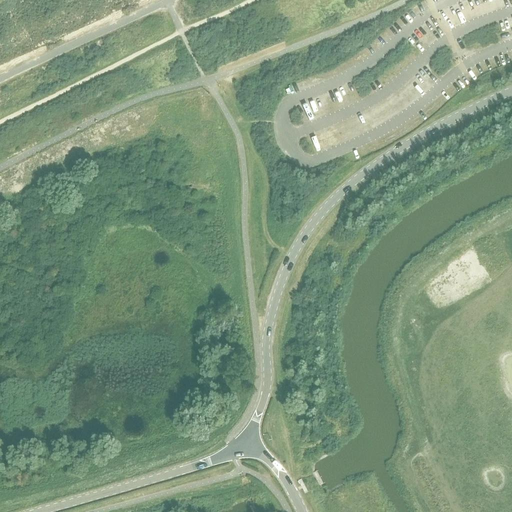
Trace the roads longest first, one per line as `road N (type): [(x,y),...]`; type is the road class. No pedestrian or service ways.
road 1 (unclassified): [(243,439),(266,387),(265,338),(276,292),(305,232),(385,157),(511,91)]
road 2 (tertiary): [(43,511),(207,463),(243,439)]
